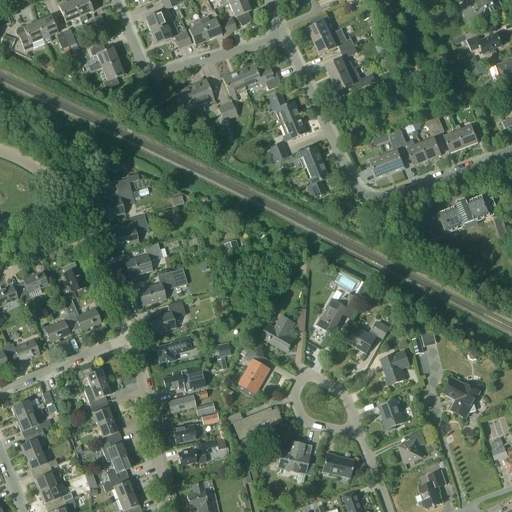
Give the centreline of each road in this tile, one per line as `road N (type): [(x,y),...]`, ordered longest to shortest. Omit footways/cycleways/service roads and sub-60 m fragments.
road 1 (residential): [(284,37),(364,194),(391,193),(511,149)]
road 2 (residential): [(131,336),(65,198),(0,152)]
road 3 (residential): [(284,37),(151,70),(114,0)]
road 4 (residential): [(168,511),(131,336)]
road 5 (residential): [(0,390),(131,336)]
